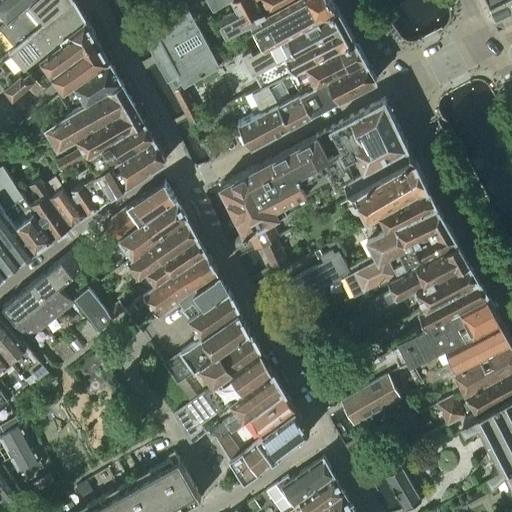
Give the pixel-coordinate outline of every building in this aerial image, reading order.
[(34,29),(68,0),(28,0),(7,18),(8,19),(3,23),(2,22),(0,24),(0,25),(15,43),(33,29),(34,29)] [(7,18),(28,0),(0,0),(0,24),(2,22),(3,23),(8,19),(7,18)] [(26,65),(69,30),(86,17),(76,0),(68,0),(34,29),(33,29),(15,43),(9,48),(10,49),(0,56),(0,80),(5,86),(22,71),(24,73),(30,70),(26,65)] [(169,79),(170,79),(174,88),(184,83),(220,63),(186,0),(184,0),(142,27),(146,36),(153,51),(157,58),(161,65),(169,79)] [(225,0),(238,0),(242,6),(244,9),(259,0),(210,0),(214,7),(225,0)] [(255,22),(265,42),(266,42),(266,40),(337,5),(334,0),(281,0),(272,5),(268,8),(265,3),(263,4),(260,0),(259,0),(244,9),(242,6),(223,16),(222,18),(230,32),(232,33),(248,24),(249,25),(255,22)] [(511,0),(490,0),(499,18),(500,18),(511,13),(511,0)] [(262,84),(281,74),(355,37),(337,5),(266,40),(266,42),(265,42),(253,49),(251,45),(244,49),(243,49),(262,84)] [(109,58),(103,46),(86,17),(69,30),(72,33),(41,56),(52,70),(38,80),(41,86),(43,86),(44,87),(45,87),(46,87),(47,86),(48,86),(58,79),(65,89),(66,88),(75,82),(109,58)] [(355,37),(281,74),(291,93),(300,88),(301,90),(365,56),(355,37)] [(301,90),(312,110),(339,96),(360,86),(362,89),(371,84),(369,81),(377,77),(365,56),(301,90)] [(87,101),(122,80),(109,58),(75,82),(87,101)] [(22,71),(5,86),(4,87),(12,98),(28,84),(34,92),(41,86),(38,80),(30,70),(24,73),(22,71)] [(246,93),(253,107),(259,104),(262,109),(266,107),(269,112),(276,108),(274,103),(279,100),(290,122),(312,110),(301,90),(300,88),(291,93),(281,74),(262,84),(246,93)] [(58,149),(77,138),(135,103),(122,80),(87,101),(44,127),(52,140),(54,143),(58,149)] [(184,83),(174,88),(173,89),(187,115),(191,123),(202,117),(184,83)] [(341,180),(344,178),(408,143),(385,96),(332,123),(332,124),(317,131),(328,152),(322,155),(336,182),(341,179),(341,180)] [(259,104),(253,107),(255,112),(238,119),(251,143),(290,122),(279,100),(274,103),(276,108),(269,112),(266,107),(262,109),(259,104)] [(62,169),(87,154),(144,119),(135,103),(77,138),(81,146),(56,160),(62,169)] [(76,177),(72,179),(75,184),(85,178),(86,180),(97,173),(111,164),(154,137),(144,119),(87,154),(92,162),(74,174),(76,177)] [(328,152),(317,131),(220,182),(244,228),(246,231),(247,231),(271,217),(313,194),(336,182),(322,155),(328,152)] [(166,158),(154,137),(111,164),(125,186),(166,158)] [(353,193),(356,191),(416,159),(408,142),(408,143),(344,178),(353,193)] [(383,210),(427,184),(416,159),(356,191),(370,217),(372,216),(383,210)] [(0,229),(22,258),(35,248),(4,208),(23,194),(2,163),(0,164),(0,229)] [(111,164),(97,173),(111,195),(125,186),(111,164)] [(61,171),(44,183),(52,194),(51,194),(72,222),(88,211),(68,182),(68,181),(61,171)] [(97,173),(86,180),(101,201),(111,195),(97,173)] [(42,194),(29,203),(53,236),(72,222),(51,194),(52,194),(44,183),(39,176),(29,182),(33,186),(37,188),(42,194)] [(72,179),(68,181),(68,182),(88,211),(101,202),(101,201),(86,180),(85,178),(75,184),(72,179)] [(139,220),(176,196),(165,178),(127,203),(139,220)] [(427,184),(383,210),(390,225),(436,203),(437,203),(427,184)] [(23,193),(23,194),(4,208),(35,248),(53,236),(29,203),(23,193)] [(134,254),(187,216),(176,196),(139,220),(127,203),(103,223),(116,240),(113,243),(118,250),(126,244),(134,254)] [(404,244),(429,231),(447,222),(436,203),(390,225),(379,230),(378,231),(368,235),(376,249),(377,250),(393,242),(396,248),(398,251),(406,248),(404,244)] [(163,258),(197,234),(187,216),(134,254),(128,259),(140,275),(146,270),(145,269),(160,258),(163,258)] [(362,222),(361,222),(368,235),(378,231),(379,230),(372,216),(370,217),(367,219),(362,222)] [(271,217),(247,231),(251,238),(255,247),(262,243),(276,235),(279,233),(271,217)] [(341,275),(345,273),(355,292),(388,275),(457,240),(447,222),(429,231),(404,244),(406,248),(398,251),(396,248),(393,242),(377,250),(376,249),(350,265),(342,253),(347,250),(338,235),(329,241),(332,246),(322,252),(326,258),(292,277),(284,281),(293,298),(301,293),(301,294),(340,272),(341,275)] [(0,258),(8,270),(10,269),(9,268),(21,258),(22,259),(22,258),(0,229),(0,258)] [(199,253),(206,248),(197,234),(163,258),(160,258),(145,269),(146,270),(156,283),(197,253),(198,253),(199,253)] [(276,235),(262,243),(273,267),(275,270),(290,263),(276,235)] [(436,275),(468,259),(457,240),(388,275),(393,286),(374,296),(378,303),(415,283),(426,277),(436,275)] [(79,243),(46,269),(58,284),(59,283),(91,258),(79,243)] [(179,296),(218,269),(206,248),(199,253),(198,253),(197,253),(156,283),(154,280),(144,286),(147,290),(133,300),(136,305),(148,298),(159,311),(179,296)] [(0,276),(8,270),(0,258),(0,276)] [(425,305),(478,278),(468,259),(436,275),(426,277),(415,283),(425,305)] [(46,269),(32,280),(58,313),(73,301),(59,283),(58,284),(46,269)] [(189,316),(228,287),(220,272),(218,269),(179,296),(184,304),(181,307),(189,316)] [(427,323),(487,292),(479,278),(478,278),(425,305),(419,308),(427,323)] [(58,313),(32,280),(18,291),(44,324),(58,313)] [(74,296),(98,326),(99,327),(113,317),(109,311),(113,305),(120,300),(124,297),(126,293),(132,282),(128,281),(120,294),(117,297),(118,299),(115,301),(111,296),(102,302),(89,284),(74,296)] [(196,338),(239,309),(229,287),(228,287),(189,316),(188,316),(198,331),(193,334),(196,338)] [(44,324),(18,291),(3,303),(30,336),(44,324)] [(410,362),(411,361),(502,317),(488,292),(487,292),(427,323),(390,343),(401,365),(410,362)] [(126,307),(133,302),(126,293),(124,297),(120,300),(126,306),(125,307),(126,307)] [(109,311),(113,317),(126,307),(125,307),(126,306),(120,300),(113,305),(109,311)] [(16,366),(20,371),(20,372),(39,358),(17,329),(0,308),(0,345),(12,359),(12,360),(16,366)] [(214,383),(266,349),(239,309),(196,338),(165,360),(178,379),(201,363),(214,383)] [(454,368),(511,337),(511,335),(502,317),(411,361),(424,384),(454,368)] [(77,326),(83,333),(93,325),(87,318),(77,326)] [(83,333),(89,340),(98,332),(93,325),(83,333)] [(59,352),(69,344),(63,337),(53,345),(59,352)] [(465,388),(511,363),(511,337),(454,368),(465,388)] [(59,352),(64,359),(74,351),(69,344),(59,352)] [(0,368),(12,360),(12,359),(0,345),(0,368)] [(220,409),(230,401),(273,369),(266,349),(214,383),(206,390),(220,409)] [(447,422),(464,414),(511,388),(511,363),(465,388),(471,400),(461,404),(454,392),(436,401),(447,422)] [(232,427),(250,414),(262,406),(285,390),(273,369),(230,401),(237,410),(218,423),(209,430),(221,435),(232,427)] [(345,403),(355,421),(383,406),(401,396),(388,371),(342,397),(345,403)] [(507,465),(511,462),(511,388),(464,414),(468,420),(481,413),(504,459),(491,466),(495,474),(502,469),(507,465)] [(0,406),(6,402),(8,400),(0,389),(0,406)] [(201,422),(220,409),(206,390),(189,399),(190,399),(173,411),(191,442),(207,429),(201,422)] [(250,414),(264,432),(296,407),(285,390),(262,406),(250,414)] [(296,407),(264,432),(257,437),(258,438),(246,446),(246,445),(230,457),(244,480),(254,472),(309,430),(296,407)] [(15,414),(0,422),(0,425),(3,431),(0,433),(0,435),(8,451),(31,439),(21,421),(20,422),(15,414)] [(31,439),(8,451),(18,468),(22,466),(26,474),(43,465),(39,457),(40,456),(31,439)] [(182,460),(181,461),(174,449),(169,452),(171,456),(70,511),(171,511),(201,496),(184,466),(185,466),(182,460)] [(265,488),(282,511),(290,506),(335,473),(324,453),(290,477),(288,473),(265,488)] [(0,501),(1,502),(5,499),(15,511),(19,511),(30,504),(19,488),(11,475),(0,458),(0,501)] [(400,495),(401,494),(407,505),(422,497),(402,462),(387,471),(393,482),(400,495)] [(511,462),(507,465),(502,469),(510,484),(511,484),(511,462)] [(49,472),(41,477),(45,484),(53,479),(49,472)] [(310,511),(344,489),(335,473),(290,506),(293,511),(310,511)] [(45,484),(41,477),(32,482),(37,489),(45,484)] [(351,511),(356,509),(344,489),(310,511),(351,511)]
